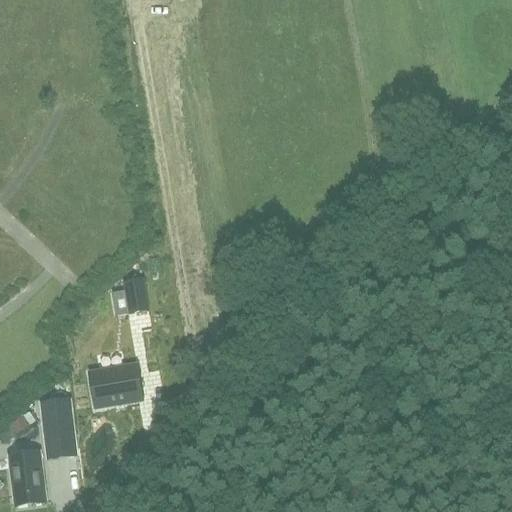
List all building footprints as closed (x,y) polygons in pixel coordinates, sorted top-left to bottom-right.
[(236,128),(217,0),(172,0),(193,150),(213,148),(211,132),(236,128)] [(241,0),(261,122),(306,115),(293,30),(316,26),(321,60),(331,59),(335,82),(341,81),(336,50),(356,47),(348,0),(241,0)] [(511,0),(480,0),(494,77),(511,73),(511,0)] [(230,163),(244,159),(237,132),(223,136),(230,163)] [(324,163),(311,135),(291,143),(287,132),(269,140),(286,179),(324,163)] [(310,223),(305,190),(295,192),(300,224),(310,223)] [(235,237),(235,227),(217,227),(217,237),(235,237)] [(148,311),(143,279),(124,283),(129,315),(148,311)] [(136,363),(89,370),(95,406),(142,398),(136,363)] [(42,404),(46,441),(74,438),(70,400),(42,404)] [(38,455),(9,458),(15,507),(44,504),(38,455)]
